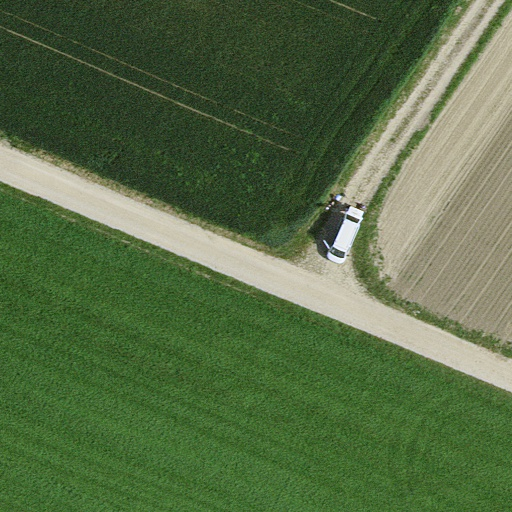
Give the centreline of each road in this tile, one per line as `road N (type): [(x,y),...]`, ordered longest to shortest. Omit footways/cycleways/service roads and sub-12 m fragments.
road 1 (track): [(511,377),(0,160)]
road 2 (track): [(490,0),(297,285)]
